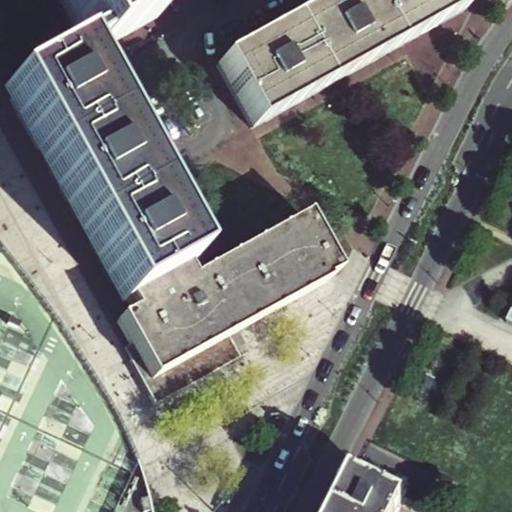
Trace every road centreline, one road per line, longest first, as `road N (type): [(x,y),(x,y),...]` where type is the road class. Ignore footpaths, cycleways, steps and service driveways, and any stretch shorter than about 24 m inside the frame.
road 1 (secondary): [(511,24),(482,68),(260,511)]
road 2 (secondary): [(306,511),(511,100)]
